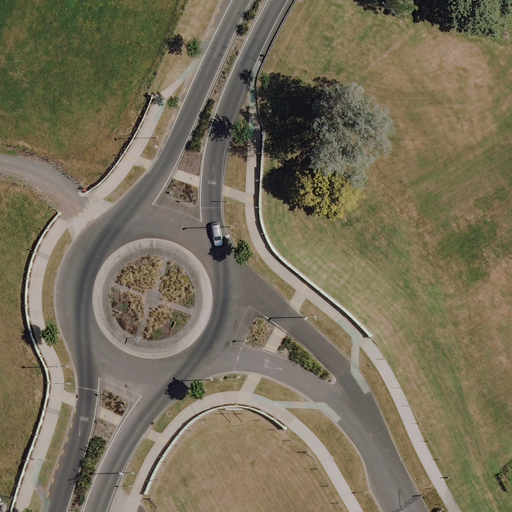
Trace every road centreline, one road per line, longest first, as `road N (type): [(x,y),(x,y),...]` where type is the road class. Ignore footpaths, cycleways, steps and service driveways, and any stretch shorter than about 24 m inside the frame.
road 1 (secondary): [(279,0),(217,133),(207,248)]
road 2 (secondary): [(118,229),(161,169),(241,0)]
road 3 (residential): [(220,268),(303,331),(331,361),(352,405)]
road 4 (secondary): [(56,511),(81,429),(86,345)]
road 5 (residential): [(352,405),(270,366),(200,359)]
road 6 (secondary): [(164,376),(115,457),(94,511)]
road 7 (secondary): [(86,345),(75,325),(74,279),(83,258),(118,229)]
road 8 (residential): [(417,511),(352,405)]
